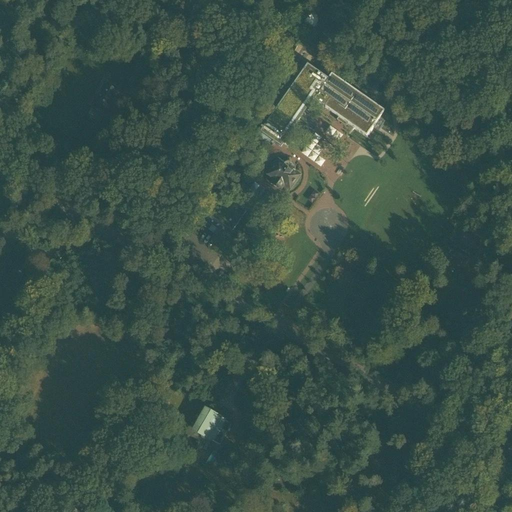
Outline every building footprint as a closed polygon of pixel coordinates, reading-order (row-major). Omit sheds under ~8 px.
[(16,35),(9,31),(0,46),(7,50),(16,35)] [(13,62),(8,59),(3,67),(8,71),(13,62)] [(308,65),(260,133),(281,148),(290,135),(308,132),(305,113),(307,111),(313,110),(314,114),(319,113),(318,109),(324,108),(325,108),(367,138),(385,112),(332,75),(329,80),(308,65)] [(105,85),(92,108),(106,116),(119,93),(105,85)] [(149,151),(142,147),(139,153),(146,157),(149,151)] [(301,176),(278,160),(267,175),(274,179),(272,181),(283,188),(284,186),(290,191),(301,176)] [(246,212),(222,195),(209,215),(232,232),(246,212)] [(478,236),(459,226),(450,244),(468,254),(478,236)] [(12,248),(4,244),(0,251),(0,255),(6,259),(12,248)] [(468,260),(445,248),(438,261),(442,263),(433,280),(444,286),(449,275),(448,275),(453,266),(463,271),(468,260)] [(37,275),(16,264),(8,280),(28,291),(37,275)] [(231,425),(206,411),(194,431),(202,436),(203,438),(209,442),(211,440),(220,445),(231,425)] [(156,423),(143,438),(147,442),(161,428),(156,423)] [(261,448),(245,434),(240,440),(256,454),(261,448)]
